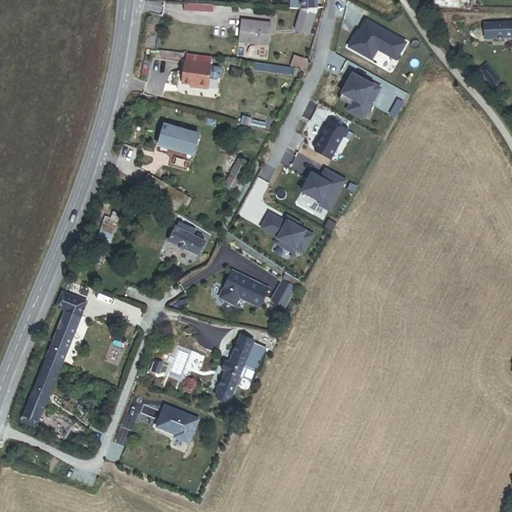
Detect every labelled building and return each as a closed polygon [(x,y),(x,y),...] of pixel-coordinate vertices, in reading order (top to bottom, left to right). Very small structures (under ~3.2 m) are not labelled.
[(301,8),(300,0),(291,0),(291,2),(292,8),(301,8)] [(317,0),(300,0),(301,8),(319,9),(317,0)] [(294,31),(310,36),(319,11),(319,9),(301,8),(294,31)] [(511,19),(482,20),(482,34),(511,33),(511,19)] [(240,42),(269,46),(272,26),(242,21),(240,42)] [(404,44),(363,22),(357,33),(355,32),(347,48),(370,61),(376,51),(394,61),(404,44)] [(303,61),(294,58),(290,68),(300,69),(303,61)] [(207,89),(210,65),(185,62),(182,83),(191,84),(199,85),(199,88),(207,89)] [(491,82),(496,78),(490,71),(486,75),(491,82)] [(362,82),(351,76),(338,101),(349,107),(346,112),(362,120),(379,89),(363,81),(362,82)] [(347,132),(330,122),(326,129),(325,129),(321,137),(322,137),(319,142),(319,141),(314,149),(315,152),(336,163),(348,141),(343,139),(347,132)] [(194,157),(200,134),(165,125),(159,148),(194,157)] [(224,148),(227,140),(216,137),(213,145),(224,148)] [(240,183),(249,165),(240,161),(231,178),(229,177),(224,186),(238,194),(243,185),(240,183)] [(346,180),(326,170),(320,179),(312,175),(302,193),(321,203),(320,206),(329,211),(346,180)] [(183,214),(190,201),(148,176),(140,189),(183,214)] [(98,235),(112,241),(122,215),(114,212),(112,218),(106,216),(98,235)] [(300,224),(287,217),(284,222),(270,214),(262,228),(276,236),(276,237),(278,239),(276,243),(293,253),(296,248),(303,253),(313,235),(298,227),(300,224)] [(198,257),(205,243),(175,228),(168,242),(198,257)] [(92,263),(100,267),(106,255),(98,251),(92,263)] [(268,289),(232,271),(219,297),(236,305),(239,297),(259,307),(268,289)] [(296,286),(283,280),(272,301),(285,307),(296,286)] [(81,318),(88,303),(62,292),(56,308),(66,312),(81,318)] [(46,361),(61,367),(81,318),(66,312),(46,361)] [(254,381),(268,348),(241,336),(230,363),(227,362),(224,369),(227,370),(216,397),(230,403),(241,376),(254,381)] [(21,423),(35,429),(61,367),(46,361),(21,423)] [(161,365),(156,363),(151,373),(157,376),(161,365)] [(198,419),(165,405),(156,426),(175,434),(174,437),(189,443),(198,419)]
